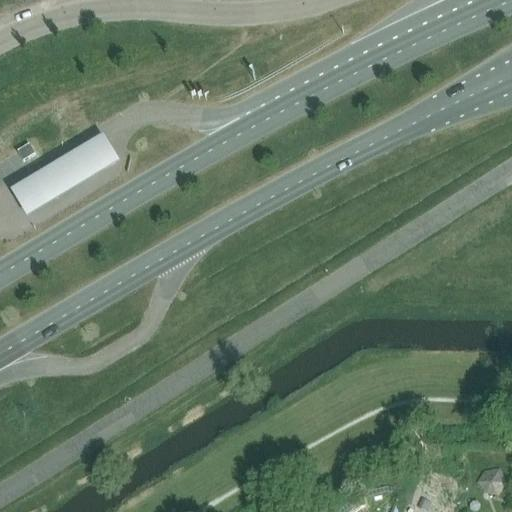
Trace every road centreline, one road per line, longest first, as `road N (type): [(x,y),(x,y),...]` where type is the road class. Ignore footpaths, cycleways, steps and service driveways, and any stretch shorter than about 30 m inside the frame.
road 1 (unclassified): [(0,496),(511,170)]
road 2 (primary): [(0,354),(258,204),(511,77)]
road 3 (tertiary): [(0,41),(110,9),(221,14),(327,0)]
road 4 (primary): [(274,116),(0,276)]
road 5 (primary): [(511,2),(274,116)]
